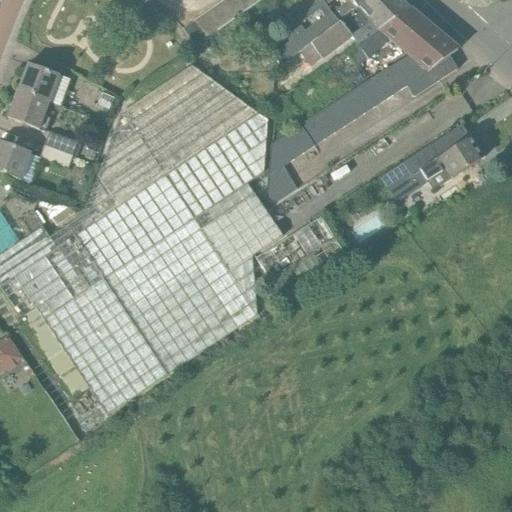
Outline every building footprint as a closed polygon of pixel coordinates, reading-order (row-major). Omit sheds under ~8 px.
[(233,21),(243,14),(232,0),(224,0),(220,3),(233,21)] [(232,0),(243,14),(252,8),(246,0),(232,0)] [(348,0),(332,14),(326,7),(320,12),(324,17),(305,31),(300,25),(285,36),(289,43),(273,55),(281,66),(301,52),(357,11),(373,0),(348,0)] [(303,0),(303,1),(311,10),(321,2),(323,0),(303,0)] [(399,0),(373,0),(357,11),(379,33),(411,12),(410,11),(399,0)] [(224,28),(233,21),(220,3),(211,10),(224,28)] [(214,35),(224,28),(211,10),(201,17),(214,35)] [(297,21),(290,12),(285,16),(291,24),(292,25),(297,21)] [(458,52),(411,12),(379,33),(358,46),(348,53),(357,67),(367,60),(368,61),(388,42),(413,62),(407,67),(398,73),(408,87),(425,76),(431,72),(448,59),(458,52)] [(205,41),(214,35),(201,17),(192,23),(205,41)] [(195,48),(205,41),(192,23),(183,30),(195,48)] [(238,29),(217,44),(225,55),(246,40),(238,29)] [(448,59),(431,72),(439,83),(458,72),(448,59)] [(18,92),(50,104),(60,78),(28,66),(18,92)] [(0,287),(0,288),(11,304),(21,319),(74,399),(89,390),(107,417),(256,318),(252,257),(282,237),(247,185),(264,173),(268,121),(192,67),(120,115),(85,211),(86,214),(66,228),(49,239),(56,249),(0,287)] [(381,74),(380,75),(394,97),(404,90),(390,68),(381,74)] [(431,72),(425,76),(433,87),(439,83),(431,72)] [(380,75),(370,81),(384,103),(394,97),(380,75)] [(425,76),(408,87),(416,98),(433,87),(425,76)] [(370,81),(360,88),(374,109),(384,103),(370,81)] [(360,88),(350,94),(364,116),(374,109),(360,88)] [(8,120),(40,131),(50,104),(18,92),(8,120)] [(350,94),(340,101),(354,122),(364,116),(350,94)] [(340,101),(330,107),(343,129),(354,122),(340,101)] [(330,107),(320,114),(333,135),(343,129),(330,107)] [(320,114),(310,120),(323,142),(333,135),(320,114)] [(310,120),(300,127),(313,148),(323,142),(310,120)] [(300,127),(290,134),(303,155),(313,148),(300,127)] [(452,181),(466,172),(482,161),(461,128),(444,139),(380,179),(389,193),(400,186),(407,197),(428,183),(433,192),(452,181)] [(44,147),(73,157),(78,144),(49,133),(44,147)] [(290,134),(280,140),(293,161),(303,155),(290,134)] [(280,140),(271,146),(269,177),(283,168),(293,161),(280,140)] [(0,174),(20,182),(31,154),(0,142),(0,174)] [(68,171),(73,157),(44,147),(39,160),(68,171)] [(94,168),(86,165),(82,176),(90,179),(94,168)] [(283,168),(269,177),(267,193),(290,179),(283,168)] [(267,193),(266,209),(296,189),(290,179),(267,193)] [(365,261),(370,254),(365,248),(358,250),(358,258),(365,261)] [(8,337),(0,343),(0,367),(2,371),(22,357),(8,337)]
